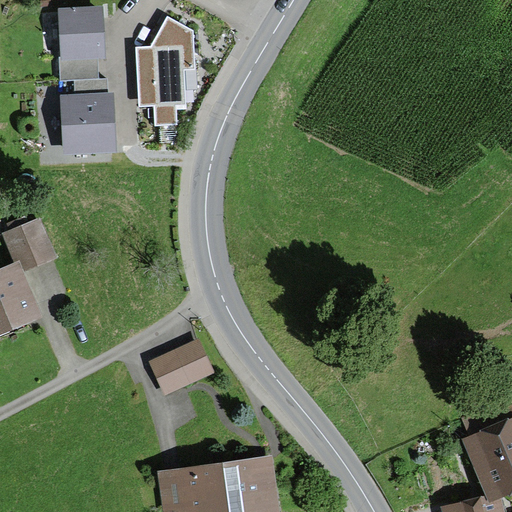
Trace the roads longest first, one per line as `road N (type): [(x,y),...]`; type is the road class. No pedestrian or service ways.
road 1 (tertiary): [(289,0),(227,101),(208,149),(207,247),(233,314),(373,511)]
road 2 (track): [(0,411),(221,292)]
